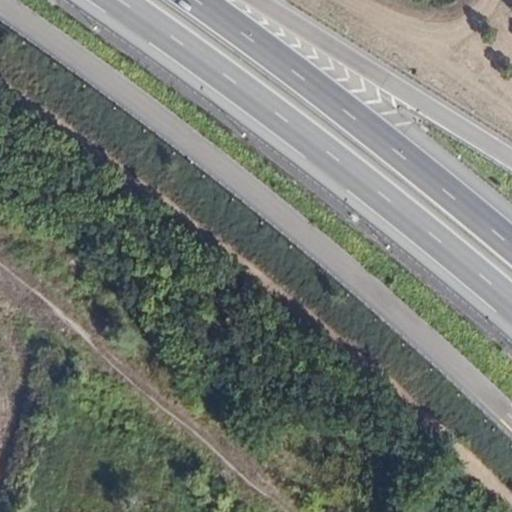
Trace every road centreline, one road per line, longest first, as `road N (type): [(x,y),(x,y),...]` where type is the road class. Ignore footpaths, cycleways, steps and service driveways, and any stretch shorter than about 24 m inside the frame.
road 1 (motorway): [(0,6),(275,204),(511,418)]
road 2 (track): [(511,502),(335,338),(0,90)]
road 3 (motorway): [(119,0),(511,307)]
road 4 (motorway): [(511,247),(204,0)]
road 5 (track): [(0,295),(166,419),(271,511)]
road 6 (motorway): [(511,163),(235,0)]
